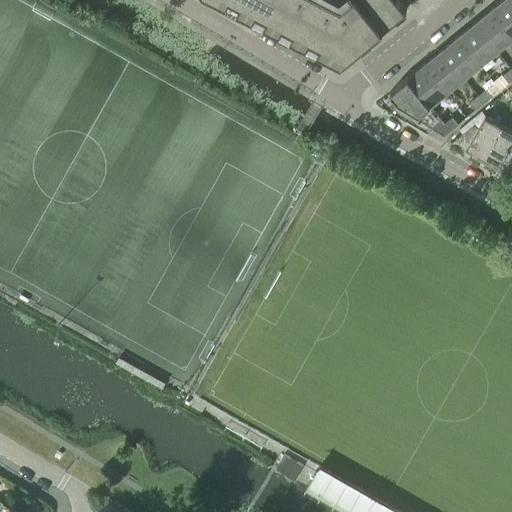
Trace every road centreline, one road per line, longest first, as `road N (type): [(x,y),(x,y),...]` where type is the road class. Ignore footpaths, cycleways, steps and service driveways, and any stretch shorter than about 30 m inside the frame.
road 1 (residential): [(511,206),(340,99)]
road 2 (residential): [(340,99),(174,0)]
road 3 (residential): [(340,99),(458,0)]
